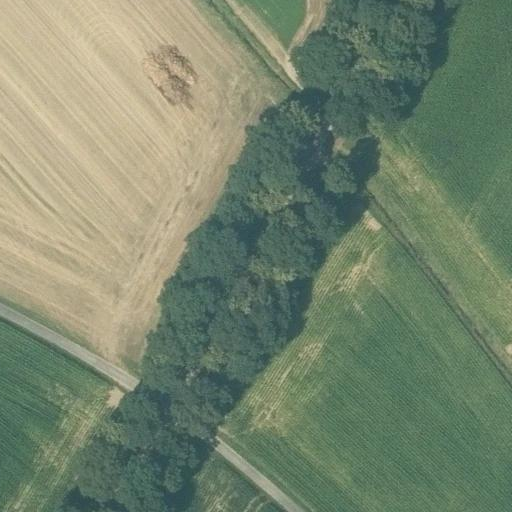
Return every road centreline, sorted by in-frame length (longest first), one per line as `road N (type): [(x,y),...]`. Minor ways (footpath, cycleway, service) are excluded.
road 1 (track): [(170,407),(396,0)]
road 2 (track): [(170,407),(0,308)]
road 3 (track): [(170,407),(297,511)]
road 4 (track): [(110,511),(170,407)]
